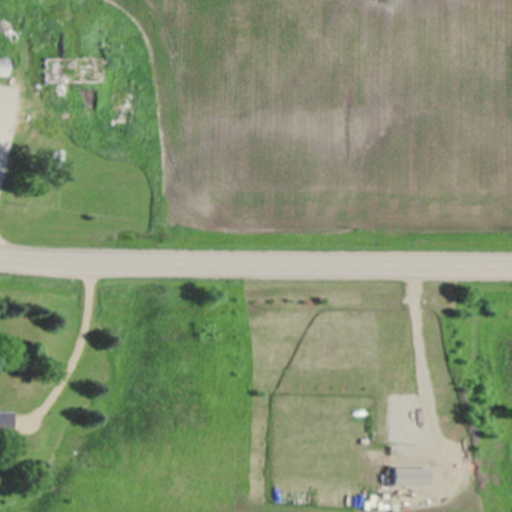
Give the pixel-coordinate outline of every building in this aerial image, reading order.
[(149,2),(150,12),(135,14),(133,4),(149,2)] [(38,43),(41,27),(54,30),(51,45),(38,43)] [(63,83),(63,93),(55,93),(54,83),(42,83),(42,57),(101,56),(101,82),(63,83)] [(111,81),(133,80),(134,113),(111,113),(111,81)] [(51,149),(62,150),(61,165),(51,165),(51,149)] [(0,432),(0,411),(11,411),(11,432),(0,432)] [(429,467),(428,485),(393,485),(394,466),(429,467)]
